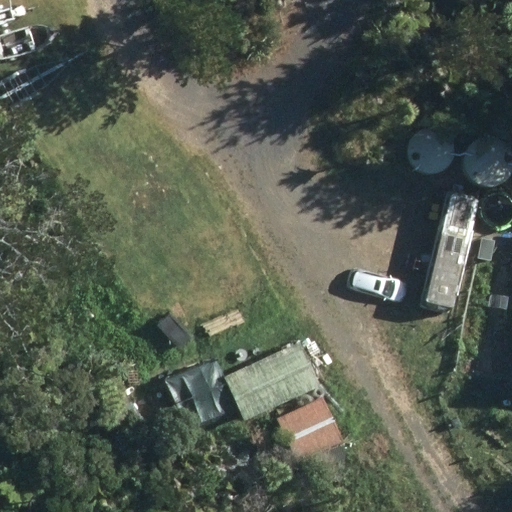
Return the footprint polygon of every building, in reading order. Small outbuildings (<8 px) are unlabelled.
[(511,136),(407,124),(400,179),(511,193),(511,186),(511,136)] [(315,168),(351,178),(361,144),(324,135),(315,168)] [(179,240),(136,261),(155,300),(198,278),(179,240)] [(235,422),(313,389),(295,346),(217,378),(235,422)] [(314,398),(267,418),(277,440),(323,420),(314,398)]
